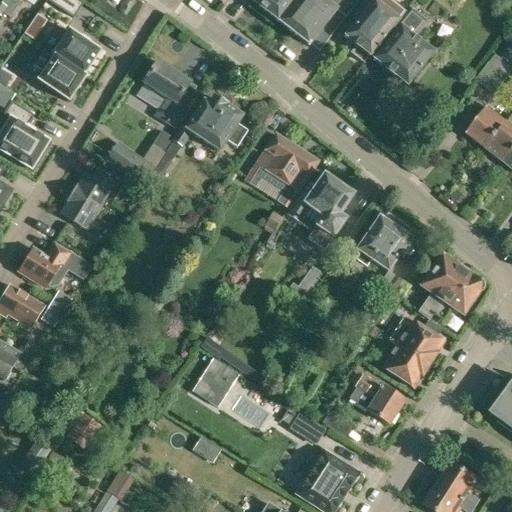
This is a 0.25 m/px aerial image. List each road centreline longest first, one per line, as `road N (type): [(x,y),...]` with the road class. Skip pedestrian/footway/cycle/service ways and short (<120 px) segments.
road 1 (residential): [(511,285),(173,0)]
road 2 (residential): [(0,256),(158,0)]
road 3 (tertiary): [(511,304),(377,511)]
